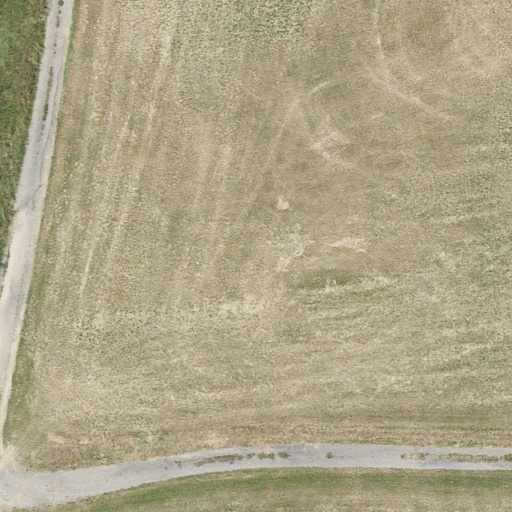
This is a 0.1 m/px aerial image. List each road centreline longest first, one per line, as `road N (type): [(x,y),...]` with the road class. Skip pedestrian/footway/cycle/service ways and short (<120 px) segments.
road 1 (track): [(0,490),(224,458),(511,457)]
road 2 (track): [(0,382),(60,0)]
